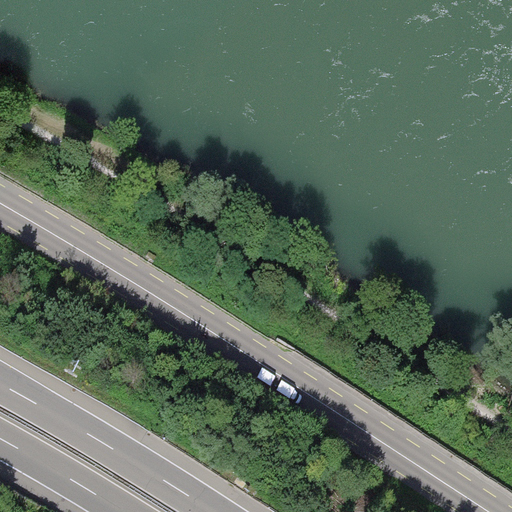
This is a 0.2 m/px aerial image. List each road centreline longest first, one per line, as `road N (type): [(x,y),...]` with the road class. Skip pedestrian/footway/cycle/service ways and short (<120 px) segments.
road 1 (primary): [(0,202),(490,511)]
road 2 (motorway): [(214,511),(0,383)]
road 3 (motorway): [(0,437),(124,511)]
